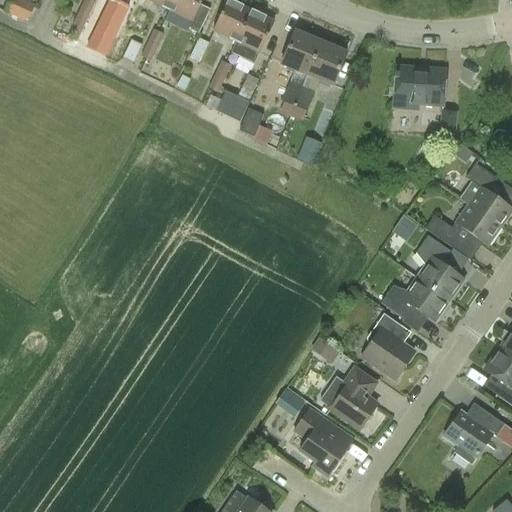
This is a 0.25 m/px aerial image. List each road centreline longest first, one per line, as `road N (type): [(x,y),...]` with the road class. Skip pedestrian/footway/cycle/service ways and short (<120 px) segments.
road 1 (residential): [(352,511),(511,271)]
road 2 (unclassified): [(316,1),(425,34),(510,23)]
road 3 (residential): [(349,511),(245,444)]
